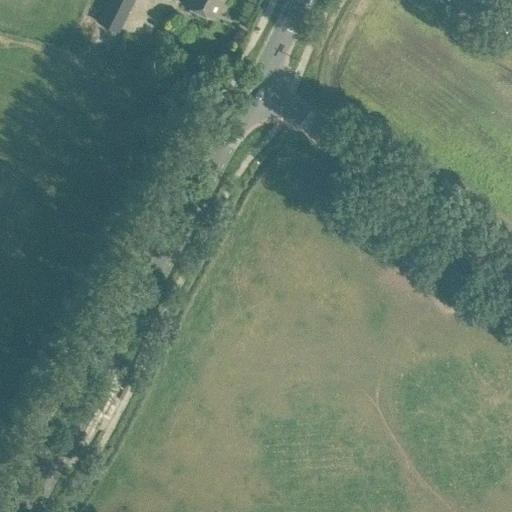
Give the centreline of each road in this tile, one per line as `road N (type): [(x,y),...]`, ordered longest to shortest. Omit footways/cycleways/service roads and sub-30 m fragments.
road 1 (tertiary): [(25,511),(254,89)]
road 2 (unclassified): [(511,275),(358,155),(254,89)]
